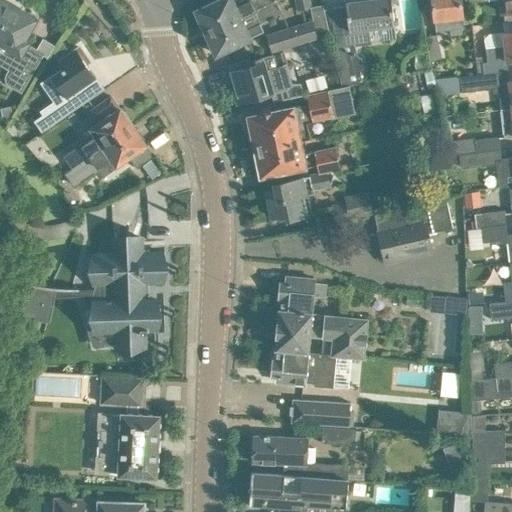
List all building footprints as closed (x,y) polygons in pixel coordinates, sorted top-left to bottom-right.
[(0,0),(0,62),(11,69),(8,74),(7,77),(8,81),(10,84),(21,90),(32,71),(42,54),(27,45),(29,41),(25,39),(37,18),(14,5),(5,0),(0,0)] [(206,32),(276,0),(240,0),(234,3),(232,0),(217,0),(196,10),(206,32)] [(276,0),(206,32),(216,54),(234,45),(250,38),(264,31),(260,23),(282,13),(278,4),(276,0)] [(310,7),(311,7),(309,0),(296,0),(298,9),(302,8),(310,7)] [(394,25),(393,17),(391,0),(363,0),(346,2),(346,6),(328,8),(328,9),(324,9),(330,33),(333,48),(342,86),(362,82),(360,71),(364,67),(362,58),(358,56),(355,44),(370,43),(368,28),(394,25)] [(461,0),(431,0),(433,11),(434,19),(448,17),(449,29),(450,35),(462,34),(462,28),(464,27),(464,24),(469,23),(468,15),(463,16),(461,0)] [(499,0),(501,12),(509,11),(511,10),(511,0),(488,0),(489,0),(492,0),(499,0)] [(330,33),(324,9),(323,4),(311,7),(310,7),(312,19),(318,36),(330,33)] [(318,38),(318,36),(312,19),(266,34),(272,53),(318,38)] [(487,61),(483,62),(484,73),(508,70),(507,60),(511,59),(511,30),(511,31),(503,32),(489,33),(485,38),(485,48),(487,61)] [(437,34),(424,36),(427,51),(430,61),(442,58),(437,34)] [(68,50),(62,41),(54,53),(57,57),(68,50)] [(85,101),(89,99),(81,88),(96,77),(87,63),(90,61),(80,47),(61,60),(65,66),(52,75),(61,90),(52,96),(55,101),(42,110),(44,113),(34,120),(42,131),(85,101)] [(251,65),(233,70),(238,88),(234,89),(238,102),(272,93),(274,101),(294,97),(296,96),(304,95),(301,82),(292,83),(287,85),(281,66),(287,64),(283,51),(269,55),(250,61),(251,65)] [(415,53),(414,62),(416,70),(431,67),(430,61),(427,51),(415,53)] [(511,79),(509,80),(508,70),(484,73),(460,76),(462,91),(493,87),(494,92),(499,92),(501,109),(511,108),(511,79)] [(255,150),(301,141),(311,139),(307,122),(356,112),(350,86),(308,95),(309,103),(248,116),(255,150)] [(75,169),(134,128),(111,96),(110,95),(89,109),(99,123),(92,128),(97,135),(85,144),(83,142),(65,155),(75,169)] [(11,106),(1,108),(3,120),(13,117),(11,106)] [(511,108),(501,109),(505,137),(511,136),(511,108)] [(75,169),(67,175),(74,184),(82,179),(82,180),(100,167),(99,165),(112,156),(117,164),(146,144),(137,132),(134,128),(75,169)] [(447,133),(432,137),(435,148),(450,144),(447,133)] [(499,136),(475,139),(477,151),(500,148),(499,136)] [(340,169),(339,163),(336,147),(303,154),(301,141),(255,150),(260,176),(299,168),(301,177),(327,172),(340,169)] [(500,186),(510,185),(511,184),(511,156),(501,158),(500,148),(477,151),(459,153),(461,167),(498,163),(500,186)] [(152,159),(143,166),(152,178),(161,172),(152,159)] [(314,190),(329,187),(330,187),(327,172),(301,177),(274,182),(275,188),(268,190),(268,189),(267,189),(273,217),(274,217),(273,216),(287,213),(288,219),(305,216),(301,195),(315,193),(314,190)] [(345,202),(332,204),(335,220),(373,212),(369,197),(368,190),(344,195),(345,202)] [(421,203),(375,214),(385,261),(432,251),(428,233),(453,227),(447,202),(446,202),(422,207),(421,203)] [(476,228),(482,227),(507,224),(505,210),(482,212),(474,213),(476,228)] [(511,232),(508,233),(507,224),(482,227),(483,241),(501,239),(501,242),(507,241),(510,261),(511,261),(511,232)] [(144,287),(144,282),(162,281),(161,252),(93,254),(95,284),(102,283),(102,289),(83,289),(79,289),(79,288),(51,287),(45,286),(32,284),(18,280),(17,282),(30,285),(25,305),(2,301),(0,300),(0,307),(23,312),(23,313),(47,318),(52,296),(102,295),(102,300),(100,300),(100,309),(95,309),(95,327),(101,327),(101,333),(119,333),(119,345),(142,345),(142,342),(146,342),(146,340),(142,341),(142,331),(148,330),(148,328),(156,328),(156,322),(161,322),(160,304),(155,304),(155,298),(144,299),(144,288),(146,288),(146,286),(144,287)] [(490,303),(511,300),(511,261),(510,261),(511,280),(503,282),(505,300),(490,302),(490,303)] [(335,354),(363,357),(367,319),(315,314),(314,323),(310,322),(313,294),(325,295),(326,284),(314,283),(314,278),(287,276),(287,282),(281,281),(280,297),(281,297),(280,309),(276,348),(277,348),(308,351),(310,336),(323,337),(321,352),(335,354)] [(511,300),(490,303),(492,319),(511,316),(511,300)] [(482,306),(468,306),(469,315),(482,315),(482,306)] [(321,352),(308,351),(277,348),(276,359),(274,359),(272,375),(278,375),(277,381),(297,383),(304,384),(305,380),(315,381),(315,384),(332,386),(335,354),(321,352)] [(511,360),(494,363),(495,376),(511,375),(511,360)] [(108,458),(108,473),(156,476),(159,415),(138,414),(138,405),(141,405),(143,378),(141,378),(141,376),(101,374),(100,403),(121,404),(120,412),(110,412),(110,426),(98,426),(97,457),(108,458)] [(470,379),(471,400),(499,397),(498,391),(511,390),(511,375),(486,377),(483,377),(470,379)] [(293,398),(291,422),(311,423),(349,426),(349,425),(350,410),(351,402),(313,400),(293,398)] [(471,414),(479,414),(479,411),(481,411),(481,401),(478,401),(468,401),(468,411),(471,410),(471,414)] [(323,426),(322,442),(354,445),(355,445),(356,437),(356,430),(356,428),(323,426)] [(475,446),(505,446),(505,430),(475,430),(475,446)] [(307,437),(273,435),(253,435),(252,462),(284,463),(284,474),(347,479),(348,463),(306,462),(307,447),(307,437)] [(475,463),(505,462),(505,446),(475,446),(475,463)] [(284,474),(261,472),(252,471),(250,503),(301,506),(301,503),(310,503),(309,511),(338,511),(339,506),(345,506),(347,479),(284,474)] [(468,511),(471,489),(458,487),(454,511),(468,511)] [(54,496),(53,511),(143,511),(144,502),(124,501),(100,500),(100,498),(54,496)] [(511,511),(511,502),(485,500),(483,511),(511,511)]
